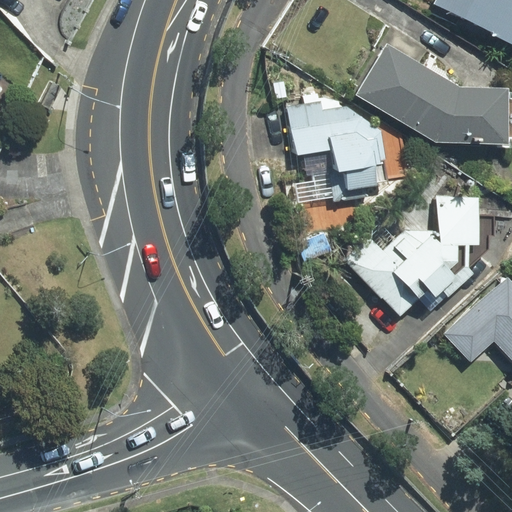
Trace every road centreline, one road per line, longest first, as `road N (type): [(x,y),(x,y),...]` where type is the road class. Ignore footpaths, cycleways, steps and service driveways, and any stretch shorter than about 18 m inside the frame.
road 1 (primary): [(177,0),(152,85),(156,201),(178,274),(249,392)]
road 2 (tertiary): [(249,392),(117,453),(0,491)]
road 3 (primary): [(249,392),(369,511)]
